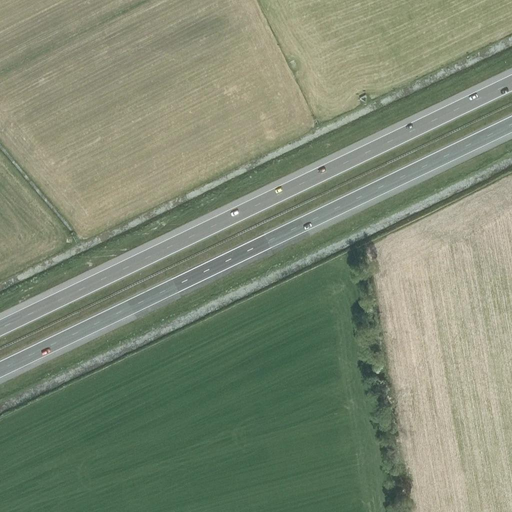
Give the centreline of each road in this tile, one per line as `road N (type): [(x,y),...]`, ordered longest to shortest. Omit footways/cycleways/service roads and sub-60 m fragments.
road 1 (motorway): [(0,370),(511,124)]
road 2 (motorway): [(511,83),(0,328)]
